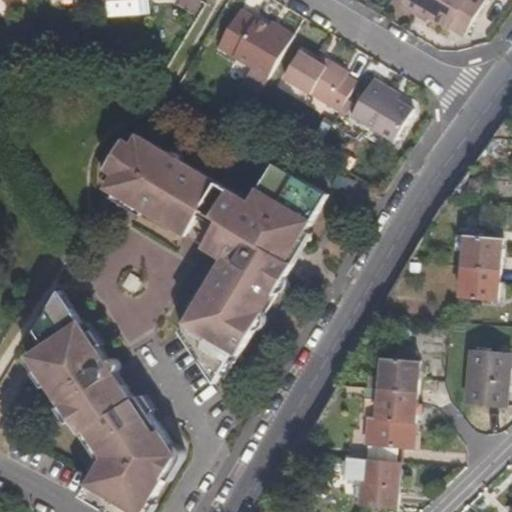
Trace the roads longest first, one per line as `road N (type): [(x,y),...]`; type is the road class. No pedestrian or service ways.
road 1 (tertiary): [(483,102),(236,511)]
road 2 (residential): [(313,0),(483,102)]
